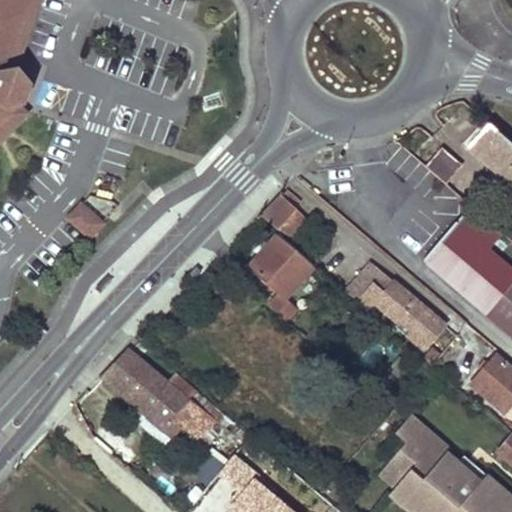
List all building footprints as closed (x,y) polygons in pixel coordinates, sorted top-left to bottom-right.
[(40,0),(26,0),(0,72),(0,76),(13,74),(40,0)] [(0,0),(0,124),(9,116),(5,110),(15,109),(23,107),(30,89),(17,73),(13,74),(0,76),(0,72),(26,0),(0,0)] [(0,143),(26,116),(15,109),(5,110),(9,116),(0,124),(0,143)] [(511,148),(488,128),(471,148),(501,176),(499,180),(511,190),(511,148)] [(460,173),(438,154),(425,169),(446,188),(460,173)] [(295,209),(280,197),(263,217),(277,230),(295,209)] [(65,220),(88,242),(105,224),(81,202),(65,220)] [(469,208),(424,262),(511,338),(511,271),(480,244),(493,229),(469,208)] [(309,221),(295,209),(277,230),(290,242),(309,221)] [(315,267),(278,236),(251,269),(281,295),(270,308),(288,323),(299,310),(287,300),(315,267)] [(372,264),(353,287),(377,307),(378,305),(400,324),(403,320),(416,331),(409,339),(424,351),(446,326),(372,264)] [(126,349),(101,377),(175,439),(184,429),(213,453),(230,433),(192,400),(198,392),(176,375),(167,385),(126,349)] [(431,349),(424,358),(432,364),(439,356),(431,349)] [(511,372),(496,359),(471,387),(503,415),(511,404),(511,372)] [(400,360),(377,387),(396,404),(420,378),(400,360)] [(511,511),(507,507),(511,502),(511,501),(511,497),(510,501),(505,506),(481,486),(486,480),(488,478),(487,478),(481,485),(447,456),(450,453),(410,419),(396,436),(406,445),(380,476),(396,490),(390,497),(408,511),(511,511)] [(511,438),(498,455),(511,467),(511,438)] [(234,455),(217,474),(237,491),(252,472),(234,455)] [(257,477),(244,492),(268,511),(277,511),(286,501),(257,477)] [(510,501),(486,480),(481,486),(505,506),(510,501)]
